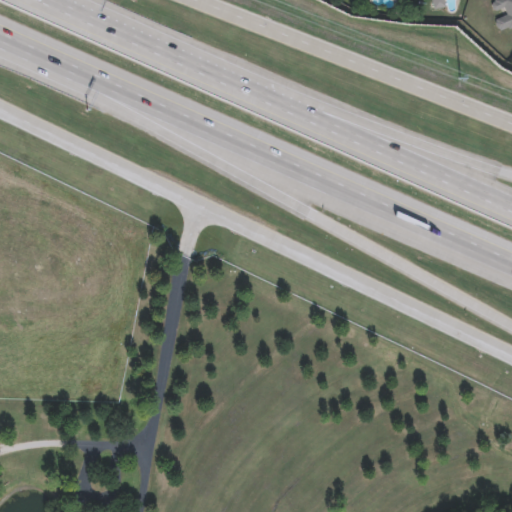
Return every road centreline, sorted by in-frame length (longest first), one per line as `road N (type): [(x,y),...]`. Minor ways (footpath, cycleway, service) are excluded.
road 1 (secondary): [(0,107),(511,353)]
road 2 (motorway): [(172,121),(387,260),(511,329)]
road 3 (motorway): [(172,121),(511,272)]
road 4 (secondary): [(511,122),(197,0)]
road 5 (motorway): [(299,112),(49,0)]
road 6 (motorway): [(511,210),(299,112)]
road 7 (motorway): [(511,171),(299,112)]
road 8 (motorway): [(0,45),(172,121)]
